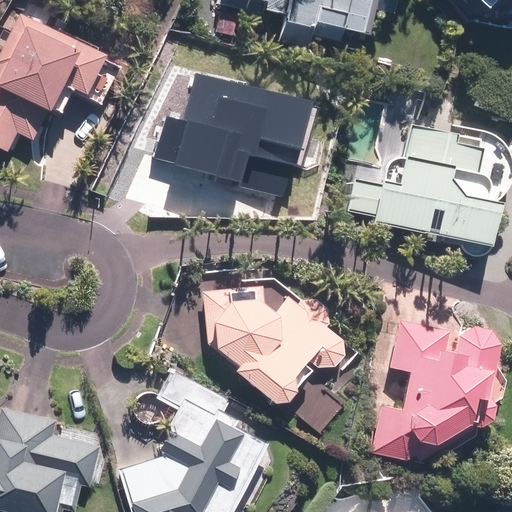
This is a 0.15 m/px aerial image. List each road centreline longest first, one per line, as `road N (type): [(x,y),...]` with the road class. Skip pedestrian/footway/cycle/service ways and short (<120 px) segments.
road 1 (residential): [(111,259),(116,277),(108,308),(85,329),(67,332),(0,314)]
road 2 (residential): [(0,220),(95,242),(111,259)]
